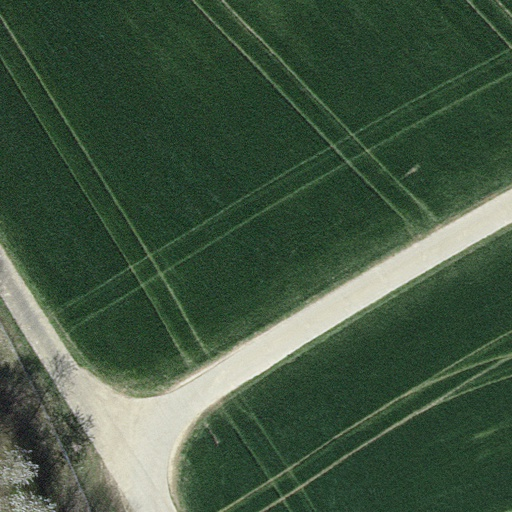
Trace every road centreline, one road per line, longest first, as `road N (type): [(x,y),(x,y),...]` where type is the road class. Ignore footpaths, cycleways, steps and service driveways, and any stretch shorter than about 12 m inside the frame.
road 1 (track): [(511,209),(395,269),(127,446)]
road 2 (track): [(127,446),(0,263)]
